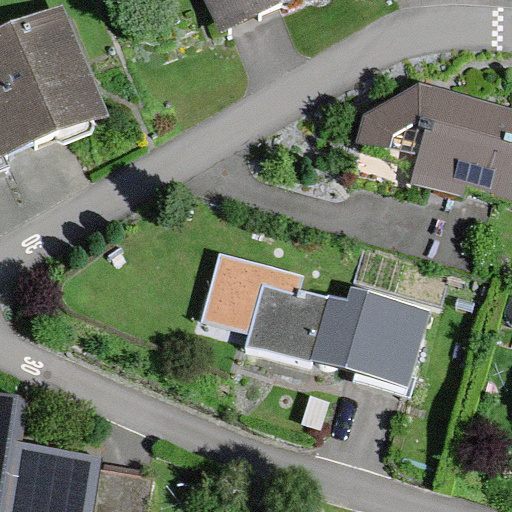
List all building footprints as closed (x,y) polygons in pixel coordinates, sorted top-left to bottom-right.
[(202,0),(220,43),(323,0),(202,0)] [(64,25),(0,49),(0,167),(103,130),(64,25)] [(511,115),(437,96),(411,196),(463,210),(465,200),(511,212),(511,115)] [(351,316),(256,297),(242,366),(416,401),(434,312),(355,296),(351,316)] [(16,413),(0,410),(0,511),(101,511),(107,464),(11,452),(16,413)]
